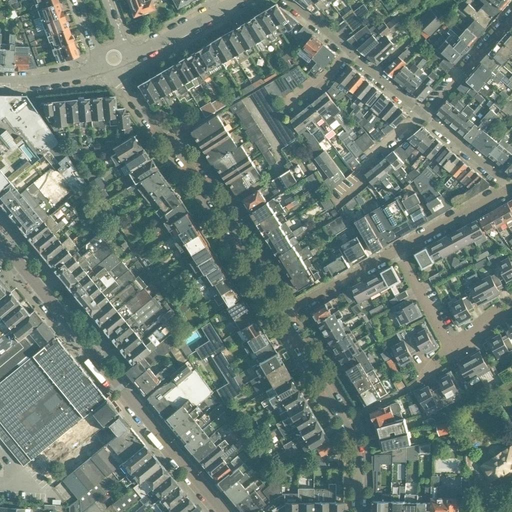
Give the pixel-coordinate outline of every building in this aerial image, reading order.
[(36,0),(38,3),(34,5),(32,6),(31,8),(32,11),(40,9),(59,2),(57,0),(36,0)] [(128,0),(132,9),(130,10),(132,15),(134,15),(134,16),(153,9),(150,0),(128,0)] [(313,0),(297,0),(314,14),(320,9),(313,0)] [(330,1),(329,0),(313,0),(320,9),(330,1)] [(495,19),(482,7),(480,5),(476,9),(470,4),(474,0),(473,0),(467,0),(462,6),(487,28),(495,19)] [(503,9),(493,0),(482,0),(485,3),(482,7),(495,19),(503,9)] [(493,0),(503,9),(511,0),(493,0)] [(59,3),(59,2),(40,9),(43,16),(33,20),(35,26),(63,15),(61,9),(62,7),(61,4),(59,3)] [(291,25),(298,21),(280,6),(279,7),(278,4),(268,10),(279,30),(280,29),(282,32),(287,29),(289,31),(293,28),(291,25)] [(487,28),(462,6),(461,6),(460,5),(457,8),(471,20),(466,25),(479,37),(487,28)] [(366,6),(356,14),(359,17),(358,17),(360,19),(370,11),(366,6)] [(279,30),(268,10),(257,16),(271,41),(272,40),(277,38),(276,37),(283,32),(282,32),(280,29),(279,30)] [(430,35),(443,22),(431,10),(418,23),(430,35)] [(350,23),(358,17),(359,17),(356,14),(354,11),(346,18),(350,23)] [(66,22),(63,15),(35,26),(37,31),(47,27),(50,35),(68,28),(69,26),(68,22),(66,22)] [(271,41),(257,16),(246,23),(262,50),(267,47),(266,45),(273,41),(272,40),(271,41)] [(397,16),(387,24),(394,32),(404,25),(397,16)] [(338,33),(348,24),(345,20),(333,29),(338,33)] [(387,35),(387,36),(391,32),(384,22),(376,29),(373,32),(375,34),(360,47),(358,49),(365,55),(387,35)] [(262,50),(246,23),(235,30),(250,55),(256,52),(257,53),(262,50)] [(375,34),(373,32),(376,29),(373,25),(369,28),(368,26),(356,34),(349,39),(354,43),(358,41),(360,45),(360,46),(360,47),(375,34)] [(479,37),(466,25),(462,31),(455,25),(452,28),(471,45),(479,37)] [(304,26),(296,35),(301,39),(309,30),(304,26)] [(70,35),(68,28),(50,35),(47,36),(49,41),(52,40),(55,48),(73,42),(73,41),(74,39),(73,36),(70,35)] [(451,35),(447,40),(450,43),(451,42),(464,54),(471,45),(452,28),(451,28),(448,33),(451,35)] [(250,55),(235,30),(223,37),(239,63),(251,57),(250,55)] [(308,61),(324,43),(309,30),(301,39),(306,43),(298,53),(308,61)] [(511,32),(509,30),(501,39),(511,48),(511,32)] [(14,46),(15,34),(10,33),(9,43),(4,43),(3,69),(12,70),(13,70),(14,46)] [(397,46),(387,36),(387,35),(365,55),(377,65),(397,46)] [(239,63),(223,37),(213,43),(226,66),(227,68),(234,64),(234,66),(239,63)] [(511,48),(501,39),(491,50),(489,52),(504,66),(506,64),(511,57),(511,48)] [(447,40),(439,49),(455,63),(464,54),(451,42),(450,43),(447,40)] [(75,49),(73,42),(55,48),(52,49),(54,55),(57,54),(60,62),(78,55),(78,54),(79,52),(78,49),(75,49)] [(437,49),(428,42),(425,45),(425,46),(434,53),(437,49)] [(226,66),(213,43),(197,52),(211,76),(219,71),(218,71),(226,66)] [(325,68),(337,54),(324,43),(308,61),(309,62),(308,64),(312,68),(310,71),(314,74),(322,66),(325,68)] [(14,46),(13,70),(27,69),(36,68),(32,56),(28,46),(14,46)] [(399,56),(384,70),(394,78),(405,65),(407,63),(403,60),(411,52),(407,48),(399,56)] [(445,57),(437,49),(434,53),(442,60),(445,57)] [(211,76),(197,52),(186,59),(200,84),(205,81),(204,80),(211,76)] [(504,66),(489,52),(481,61),(501,79),(505,75),(498,69),(502,65),(504,66)] [(41,53),(35,56),(34,56),(38,67),(45,65),(41,53)] [(454,65),(445,57),(442,60),(442,61),(441,62),(437,67),(439,69),(442,66),(448,71),(454,65)] [(421,65),(423,67),(427,61),(423,58),(417,65),(414,63),(410,69),(405,65),(394,78),(403,86),(421,65)] [(200,84),(186,59),(174,66),(188,89),(194,86),(195,87),(200,84)] [(288,60),(286,62),(291,70),(294,68),(288,60)] [(481,61),(473,70),(490,85),(495,80),(498,83),(497,83),(511,95),(511,93),(511,88),(507,84),(501,79),(481,61)] [(278,65),(273,67),(278,75),(282,73),(278,65)] [(429,75),(421,69),(423,67),(421,65),(403,86),(413,93),(429,75)] [(188,89),(174,66),(163,72),(177,96),(178,97),(189,91),(188,89)] [(291,70),(289,71),(299,86),(308,78),(299,66),(294,68),(291,70)] [(342,91),(347,86),(358,72),(351,66),(348,67),(330,88),(328,91),(335,99),(342,91)] [(486,97),(494,88),(473,70),(466,79),(486,97)] [(266,82),(278,75),(275,71),(263,77),(266,82)] [(299,86),(289,71),(282,76),(291,91),(299,86)] [(438,75),(433,71),(429,75),(413,93),(422,101),(433,88),(429,85),(438,75)] [(177,96),(163,72),(152,79),(166,102),(169,106),(174,102),(172,99),(177,96)] [(355,93),(366,79),(358,72),(347,86),(342,91),(335,99),(336,101),(346,94),(350,98),(355,93)] [(291,91),(282,76),(279,77),(274,81),(284,97),(291,91)] [(263,77),(256,81),(259,86),(266,82),(263,77)] [(166,102),(152,79),(141,85),(151,102),(156,108),(166,102)] [(355,109),(374,86),(366,79),(355,93),(359,96),(351,106),(355,109)] [(442,88),(451,86),(449,79),(441,81),(442,88)] [(284,97),(274,81),(265,86),(268,91),(272,97),(276,103),(284,97)] [(447,100),(436,112),(444,118),(461,99),(467,92),(471,87),(464,81),(457,88),(460,91),(450,103),(447,100)] [(252,84),(244,88),(247,93),(255,88),(252,84)] [(268,91),(265,86),(264,85),(252,93),(256,99),(268,91)] [(371,106),(382,92),(374,86),(355,109),(350,114),(358,122),(361,119),(361,118),(356,114),(366,102),(371,106)] [(478,93),(471,87),(467,92),(474,97),(478,93)] [(272,97),(268,91),(256,99),(260,105),(272,97)] [(326,92),(319,98),(337,120),(341,124),(348,134),(352,131),(338,112),(340,110),(326,92)] [(367,129),(391,100),(383,93),(371,107),(375,111),(367,119),(363,116),(361,118),(361,119),(358,122),(362,127),(364,126),(367,129)] [(57,143),(25,95),(0,94),(0,120),(6,128),(5,129),(32,163),(49,149),(48,149),(56,143),(57,143)] [(234,95),(226,100),(228,104),(236,99),(234,95)] [(118,124),(116,109),(115,97),(115,96),(102,97),(105,126),(117,125),(118,124)] [(105,126),(102,97),(90,98),(93,127),(98,126),(100,138),(106,138),(106,137),(105,126)] [(276,103),(272,97),(260,105),(263,111),(276,103)] [(93,127),(90,98),(77,99),(80,128),(93,127)] [(319,98),(312,104),(333,130),(341,124),(337,120),(319,98)] [(80,128),(77,99),(65,100),(67,127),(72,127),(72,129),(80,128)] [(467,105),(461,99),(444,118),(451,125),(462,112),(467,105)] [(67,127),(65,100),(43,103),(43,111),(44,111),(44,116),(48,121),(54,121),(54,126),(58,126),(58,132),(67,131),(67,128),(67,127)] [(217,111),(228,104),(226,100),(214,107),(217,111)] [(234,113),(246,106),(242,100),(230,107),(234,113)] [(387,121),(399,107),(391,100),(367,129),(369,131),(377,124),(378,124),(383,118),(387,121)] [(505,112),(511,104),(511,102),(509,100),(501,109),(505,112)] [(279,109),(276,103),(263,111),(267,117),(279,109)] [(473,143),(501,109),(494,103),(490,107),(491,109),(481,120),(483,121),(479,126),(476,124),(466,137),(473,143)] [(312,104),(305,109),(325,135),(326,135),(329,139),(336,133),(333,130),(312,104)] [(475,112),(467,105),(462,112),(451,125),(458,131),(475,112)] [(475,112),(458,131),(466,137),(476,124),(472,121),(484,108),(481,105),(475,112)] [(209,115),(217,111),(214,107),(206,111),(209,115)] [(396,126),(408,115),(399,107),(387,121),(390,123),(384,129),(384,128),(380,130),(378,128),(371,133),(371,134),(371,135),(377,142),(396,126)] [(124,108),(116,109),(118,124),(117,125),(118,134),(132,133),(132,127),(130,127),(129,113),(124,113),(124,109),(125,109),(124,108)] [(271,123),(283,115),(279,109),(267,117),(271,123)] [(305,109),(298,115),(308,128),(320,143),(327,137),(325,135),(305,109)] [(481,149),(491,137),(487,133),(501,117),(504,120),(508,115),(501,109),(473,143),(481,149)] [(197,113),(190,118),(194,124),(201,120),(197,113)] [(215,163),(238,147),(238,146),(238,145),(219,116),(218,115),(192,131),(213,164),(215,163)] [(275,129),(287,121),(283,115),(271,123),(275,129)] [(320,143),(308,128),(298,115),(291,120),(300,134),(303,132),(309,140),(307,141),(318,155),(315,158),(329,177),(325,180),(331,190),(346,177),(320,143)] [(194,124),(190,118),(181,123),(185,129),(194,124)] [(291,127),(288,122),(287,121),(275,129),(278,135),(291,127)] [(181,123),(172,129),(177,135),(185,129),(181,123)] [(261,129),(257,124),(245,131),(249,137),(261,129)] [(282,141),(295,133),(291,127),(278,135),(282,141)] [(418,147),(430,133),(423,127),(408,139),(412,143),(418,147)] [(32,163),(5,129),(0,132),(0,190),(10,182),(32,163)] [(265,135),(261,129),(249,137),(253,143),(265,135)] [(488,156),(506,134),(501,130),(494,139),(491,137),(481,149),(488,156)] [(375,143),(366,132),(360,137),(369,148),(375,143)] [(298,139),(295,133),(282,141),(286,146),(298,139)] [(424,153),(436,138),(430,133),(418,147),(412,153),(418,158),(423,152),(424,153)] [(496,162),(510,145),(506,141),(509,137),(506,134),(488,156),(496,162)] [(142,149),(134,135),(113,149),(115,152),(110,155),(116,164),(142,149)] [(369,148),(360,137),(358,138),(355,141),(354,141),(363,152),(369,148)] [(432,159),(444,145),(436,138),(424,153),(423,152),(418,158),(417,159),(418,160),(413,166),(415,168),(417,170),(428,157),(432,159)] [(354,141),(355,141),(353,139),(347,144),(357,157),(363,152),(354,141)] [(56,143),(48,149),(49,149),(56,161),(65,155),(57,143),(56,143)] [(412,153),(418,147),(412,143),(405,151),(400,146),(394,151),(404,163),(405,163),(405,162),(407,161),(406,160),(412,153)] [(263,178),(262,176),(243,146),(242,145),(238,147),(215,163),(228,184),(231,185),(237,194),(263,178)] [(503,168),(511,157),(511,146),(510,145),(496,162),(503,168)] [(128,173),(150,159),(143,148),(142,149),(116,164),(115,165),(118,170),(121,168),(125,175),(128,173)] [(441,170),(454,154),(447,148),(437,160),(439,162),(433,170),(437,174),(441,170)] [(0,203),(24,234),(66,199),(65,197),(85,184),(65,155),(56,161),(49,149),(32,163),(10,182),(0,190),(0,203)] [(277,162),(270,150),(263,154),(271,166),(277,162)] [(401,166),(404,163),(394,151),(387,157),(409,184),(414,181),(422,174),(421,174),(417,170),(415,168),(408,174),(401,166)] [(83,154),(71,155),(78,165),(82,162),(83,161),(84,159),(84,157),(84,156),(83,154)] [(451,172),(462,160),(454,154),(441,170),(437,174),(441,177),(448,169),(451,172)] [(360,163),(354,156),(346,161),(352,169),(357,165),(360,163)] [(409,184),(387,157),(380,163),(390,175),(394,172),(406,186),(406,187),(409,184)] [(510,174),(511,172),(511,157),(503,168),(510,174)] [(135,184),(158,170),(150,159),(128,173),(135,183),(135,184)] [(448,187),(469,166),(462,160),(451,172),(454,174),(443,186),(446,190),(448,187)] [(390,175),(380,163),(372,169),(395,196),(399,192),(386,178),(390,175)] [(298,164),(294,167),(289,170),(272,181),(277,188),(278,188),(284,184),(286,187),(305,176),(298,164)] [(469,166),(448,187),(452,191),(456,187),(458,189),(476,172),(469,166)] [(435,174),(432,171),(427,167),(421,174),(422,174),(428,181),(432,178),(435,174)] [(372,169),(365,175),(373,185),(377,189),(378,192),(383,188),(391,198),(394,196),(395,196),(372,169)] [(144,197),(165,180),(158,170),(135,184),(135,183),(133,184),(134,184),(132,185),(127,188),(121,192),(124,196),(129,192),(136,187),(144,197)] [(471,189),(483,178),(476,172),(458,189),(460,190),(462,188),(466,191),(467,192),(471,189)] [(314,173),(306,178),(313,188),(321,183),(314,173)] [(422,174),(414,181),(422,194),(430,189),(437,197),(427,203),(435,217),(454,206),(450,203),(447,200),(441,194),(434,187),(432,185),(428,181),(422,174)] [(457,204),(489,186),(490,184),(483,178),(471,189),(467,192),(466,191),(455,200),(457,204)] [(152,207),(173,190),(165,180),(144,197),(152,207)] [(109,200),(102,189),(97,193),(104,204),(107,202),(107,201),(109,200)] [(266,201),(259,189),(243,200),(245,204),(244,205),(248,211),(249,210),(250,211),(266,201)] [(152,207),(149,209),(157,219),(160,217),(164,214),(181,200),(173,190),(152,207)] [(445,191),(441,194),(447,200),(450,197),(450,196),(445,191)] [(401,195),(365,215),(355,221),(369,244),(374,253),(388,245),(397,239),(419,227),(419,226),(429,221),(419,203),(421,202),(415,193),(404,199),(401,195)] [(288,205),(297,199),(294,194),(285,200),(288,204),(288,205)] [(32,243),(74,208),(66,199),(24,234),(32,243)] [(258,224),(283,208),(280,203),(277,204),(274,199),(251,213),(252,214),(251,216),(253,220),(255,220),(258,224)] [(299,203),(297,199),(288,205),(288,204),(286,205),(289,209),(299,203)] [(166,226),(188,212),(181,201),(181,200),(164,214),(168,219),(163,222),(166,226)] [(113,210),(107,202),(104,204),(110,212),(113,210)] [(511,209),(508,203),(498,208),(506,222),(507,222),(509,227),(511,225),(511,209)] [(81,217),(74,208),(32,243),(39,252),(61,234),(81,217)] [(265,235),(286,222),(286,221),(287,220),(284,214),(286,213),(283,208),(258,224),(260,228),(260,230),(262,234),(264,234),(265,235)] [(501,225),(506,222),(498,208),(489,214),(497,228),(497,227),(500,232),(504,230),(501,225)] [(166,226),(162,228),(163,229),(165,233),(169,231),(172,236),(195,222),(194,222),(188,212),(166,226)] [(497,228),(489,214),(479,219),(487,233),(497,228)] [(331,238),(336,234),(347,227),(341,216),(324,226),(331,238)] [(478,221),(477,221),(467,226),(474,240),(476,245),(487,240),(485,234),(484,234),(477,221),(478,221)] [(177,247),(202,232),(195,222),(194,222),(195,222),(172,236),(171,237),(177,247)] [(293,232),(286,222),(265,235),(271,246),(293,232)] [(130,224),(122,230),(129,241),(132,239),(138,235),(130,224)] [(474,240),(467,226),(456,232),(464,246),(474,240)] [(304,230),(302,227),(297,230),(296,229),(293,232),(271,246),(278,256),(299,243),(295,236),(304,230)] [(185,257),(208,243),(209,243),(202,232),(177,247),(184,257),(185,257)] [(464,246),(456,232),(446,237),(454,251),(464,246)] [(61,278),(105,242),(99,233),(78,249),(54,269),(61,278)] [(47,260),(71,240),(68,237),(65,239),(61,234),(39,252),(47,260)] [(357,236),(350,241),(361,260),(369,256),(357,236)] [(454,251),(446,237),(436,242),(444,257),(454,251)] [(54,269),(78,249),(71,240),(47,260),(54,269)] [(361,260),(350,241),(342,245),(353,265),(361,260)] [(113,251),(105,242),(61,278),(69,287),(91,268),(92,269),(113,251)] [(444,257),(436,242),(426,248),(434,262),(436,263),(438,263),(440,262),(441,261),(442,260),(443,259),(444,257)] [(192,267),(215,253),(208,243),(185,257),(192,267)] [(285,267),(311,251),(308,246),(303,249),(299,243),(278,256),(279,257),(277,258),(281,264),(282,263),(285,267)] [(141,244),(135,249),(138,254),(144,249),(141,244)] [(319,245),(316,247),(317,247),(311,251),(285,267),(287,271),(286,272),(289,278),(291,277),(292,278),(309,267),(312,265),(308,258),(319,252),(319,251),(321,250),(319,245)] [(434,262),(426,248),(415,254),(416,254),(419,260),(418,260),(421,266),(422,265),(423,267),(423,268),(434,262)] [(340,249),(338,250),(335,252),(338,259),(324,266),(327,271),(330,269),(334,276),(350,267),(340,249)] [(103,273),(107,270),(120,259),(113,251),(92,269),(91,268),(69,287),(76,296),(103,273)] [(145,253),(140,256),(144,262),(149,258),(145,253)] [(200,277),(221,264),(215,253),(192,267),(198,277),(200,276),(200,277)] [(496,253),(488,257),(493,267),(496,274),(496,273),(499,278),(504,275),(507,281),(506,281),(507,281),(510,280),(511,282),(511,281),(511,263),(509,259),(510,258),(509,258),(501,262),(496,253)] [(114,279),(128,268),(120,259),(107,270),(103,273),(76,296),(83,305),(114,279)] [(227,275),(228,274),(221,264),(200,277),(204,283),(197,287),(200,292),(207,287),(227,275)] [(434,274),(442,271),(440,265),(431,269),(434,274)] [(393,266),(382,271),(390,286),(401,280),(400,279),(399,278),(400,277),(397,271),(396,272),(393,266)] [(322,277),(321,277),(318,272),(314,274),(309,267),(292,278),(292,279),(291,280),(295,286),(296,285),(296,286),(297,285),(300,290),(307,285),(307,286),(322,277)] [(91,314),(135,278),(128,268),(83,305),(91,314)] [(162,271),(154,276),(156,280),(164,276),(162,271)] [(390,286),(382,271),(372,277),(380,291),(390,286)] [(442,278),(440,273),(439,272),(429,278),(432,283),(442,278)] [(467,278),(471,286),(469,287),(469,288),(464,290),(468,297),(471,301),(476,299),(478,304),(478,305),(481,303),(482,305),(490,301),(480,281),(476,273),(467,278)] [(502,284),(499,278),(496,273),(496,274),(491,276),(480,281),(490,301),(499,296),(497,294),(500,293),(500,292),(497,287),(502,284)] [(138,275),(135,278),(91,314),(99,324),(143,287),(144,288),(147,286),(138,275)] [(234,285),(227,275),(207,287),(214,298),(234,286),(234,285)] [(380,291),(372,277),(362,282),(370,296),(380,291)] [(0,300),(10,292),(0,279),(0,300)] [(370,296),(362,282),(351,288),(352,289),(352,288),(359,301),(359,302),(370,296)] [(173,293),(170,289),(168,285),(162,288),(164,292),(167,296),(173,293)] [(234,286),(214,298),(218,305),(223,302),(225,305),(226,306),(233,302),(234,303),(243,298),(242,296),(235,285),(234,285),(234,286)] [(144,288),(143,287),(99,324),(107,334),(151,297),(144,288)] [(354,300),(348,290),(343,293),(349,303),(354,300)] [(398,301),(409,296),(406,290),(395,296),(396,297),(398,301)] [(0,318),(19,303),(11,292),(10,292),(0,300),(0,318)] [(177,296),(170,300),(174,307),(181,303),(177,296)] [(115,343),(137,325),(138,326),(143,322),(162,307),(153,297),(152,298),(151,297),(107,334),(115,343)] [(474,308),(471,301),(468,297),(463,299),(451,305),(452,305),(457,316),(455,317),(459,325),(470,320),(469,317),(472,316),(472,315),(471,316),(468,310),(474,308)] [(227,308),(219,312),(222,316),(225,315),(229,322),(234,319),(249,309),(250,309),(243,298),(234,303),(233,302),(226,306),(227,308)] [(336,312),(336,311),(330,301),(312,312),(313,313),(312,315),(313,318),(316,318),(318,323),(336,312)] [(407,306),(404,301),(393,307),(396,311),(395,312),(402,324),(402,323),(412,317),(414,320),(422,315),(416,305),(414,306),(413,303),(412,303),(407,306)] [(0,318),(0,337),(6,332),(29,314),(19,303),(0,318)] [(355,315),(358,314),(363,311),(358,303),(350,307),(355,315)] [(163,323),(172,315),(175,313),(171,308),(148,327),(143,322),(138,326),(137,325),(115,343),(124,354),(163,321),(163,323)] [(240,329),(256,320),(249,309),(234,319),(240,329)] [(325,333),(343,322),(341,318),(343,316),(339,309),(336,311),(336,312),(318,323),(319,324),(318,326),(320,328),(322,329),(325,333)] [(0,337),(0,355),(12,346),(25,336),(43,320),(42,319),(35,311),(34,310),(29,314),(6,332),(0,337)] [(369,321),(363,311),(358,314),(360,318),(363,316),(366,323),(369,322),(369,321)] [(155,346),(169,334),(170,333),(171,333),(180,326),(172,315),(163,323),(163,321),(124,354),(132,364),(133,365),(155,346)] [(247,340),(263,330),(256,319),(256,320),(240,329),(247,340)] [(375,330),(381,327),(377,319),(371,322),(375,330)] [(40,346),(54,335),(43,320),(25,336),(29,342),(32,339),(34,341),(35,340),(40,346)] [(242,391),(234,377),(237,375),(221,351),(226,349),(209,322),(201,328),(209,340),(195,349),(202,360),(210,354),(228,383),(216,389),(224,402),(242,391)] [(331,344),(352,332),(347,325),(346,326),(343,322),(325,333),(328,338),(327,341),(328,343),(331,344)] [(366,323),(365,324),(371,333),(374,331),(369,322),(366,323)] [(172,335),(171,333),(170,333),(169,334),(175,342),(176,342),(183,337),(187,334),(181,327),(172,335)] [(415,350),(406,332),(404,329),(397,333),(401,342),(393,347),(393,348),(393,347),(399,358),(396,359),(401,367),(412,362),(410,360),(413,358),(413,357),(413,358),(410,352),(415,350)] [(414,329),(406,332),(415,350),(421,347),(423,352),(423,353),(426,351),(427,353),(438,348),(434,339),(431,340),(426,330),(426,329),(416,334),(414,329)] [(247,340),(242,343),(248,354),(254,350),(269,341),(263,330),(247,340)] [(374,331),(371,333),(376,342),(380,340),(374,331)] [(337,354),(357,341),(352,332),(331,344),(334,349),(333,350),(335,354),(336,353),(337,354)] [(175,342),(169,334),(155,346),(133,365),(132,364),(124,371),(132,379),(148,366),(148,367),(170,350),(181,366),(176,371),(170,363),(155,375),(153,373),(137,387),(144,394),(160,380),(168,374),(173,379),(169,382),(158,389),(147,398),(152,404),(163,395),(192,371),(195,369),(195,368),(189,360),(176,342),(175,342)] [(487,342),(484,344),(487,350),(490,348),(493,347),(498,357),(498,358),(510,352),(510,351),(511,349),(511,343),(511,342),(509,338),(503,340),(501,335),(501,334),(498,336),(497,334),(486,340),(487,342)] [(230,335),(223,339),(226,344),(233,340),(230,335)] [(0,438),(8,432),(83,370),(64,348),(57,339),(57,338),(56,336),(41,348),(40,346),(35,340),(34,341),(32,339),(29,342),(25,336),(12,346),(0,355),(0,438)] [(270,341),(269,341),(254,350),(258,356),(249,362),(251,367),(276,352),(273,347),(274,346),(272,343),(271,343),(270,341)] [(343,363),(363,351),(357,341),(337,354),(340,358),(338,359),(341,363),(342,362),(343,363)] [(351,367),(345,371),(352,382),(371,371),(374,369),(363,351),(347,361),(351,367)] [(476,351),(468,356),(479,375),(490,369),(489,369),(494,366),(488,355),(483,358),(480,353),(481,352),(480,352),(477,353),(476,351)] [(258,377),(283,363),(276,352),(251,367),(257,377),(258,377)] [(479,375),(468,356),(460,360),(461,362),(458,364),(459,364),(462,369),(456,372),(462,383),(467,380),(467,381),(479,375)] [(391,360),(387,361),(394,374),(398,372),(391,360)] [(291,377),(288,373),(283,363),(258,377),(257,377),(250,381),(256,391),(270,383),(273,387),(291,377)] [(137,387),(153,373),(148,367),(148,366),(132,379),(137,387)] [(164,419),(206,384),(195,369),(192,371),(163,395),(168,401),(157,411),(164,419)] [(371,371),(352,382),(359,393),(380,380),(374,369),(371,371)] [(54,441),(106,399),(105,397),(83,370),(8,432),(12,437),(5,444),(23,466),(30,460),(44,448),(54,441)] [(442,386),(436,389),(446,407),(454,402),(451,396),(459,392),(459,391),(458,392),(453,381),(455,380),(451,372),(440,377),(441,379),(438,381),(439,381),(442,386)] [(272,404),(298,389),(291,377),(273,387),(266,391),(270,397),(261,402),(264,406),(271,402),(272,404)] [(359,393),(358,393),(365,405),(383,395),(388,393),(380,380),(359,393)] [(171,427),(211,394),(212,392),(206,384),(164,419),(171,427)] [(446,407),(436,389),(431,392),(428,387),(429,387),(428,386),(425,388),(424,386),(414,391),(418,400),(420,399),(426,409),(426,410),(436,404),(439,410),(446,407)] [(279,414),(304,399),(298,389),(272,404),(266,407),(269,412),(276,408),(279,414)] [(214,404),(212,401),(215,399),(211,394),(171,427),(177,435),(205,412),(214,404)] [(168,401),(163,395),(152,404),(157,411),(168,401)] [(54,441),(44,448),(57,463),(95,431),(118,412),(107,398),(106,399),(54,441)] [(288,423),(310,410),(304,399),(279,414),(283,419),(282,420),(282,421),(276,425),(278,428),(288,423)] [(185,443),(224,411),(224,410),(226,409),(221,403),(218,406),(207,415),(205,412),(177,435),(185,443)] [(374,419),(376,425),(403,418),(400,411),(401,409),(400,403),(397,403),(388,406),(387,405),(384,406),(384,408),(381,408),(381,409),(372,412),(372,413),(371,415),(372,419),(374,419)] [(410,407),(414,416),(421,414),(416,404),(410,407)] [(279,428),(282,432),(285,437),(293,432),(316,419),(310,410),(288,423),(279,428)] [(209,437),(207,434),(222,421),(225,424),(232,418),(231,417),(230,415),(228,417),(224,411),(185,443),(191,451),(209,437)] [(57,463),(53,466),(64,479),(129,425),(118,412),(95,431),(57,463)] [(198,460),(238,428),(236,425),(240,423),(234,415),(231,417),(232,418),(225,424),(209,437),(191,451),(198,460)] [(405,417),(403,418),(376,425),(380,437),(380,438),(409,431),(405,417)] [(299,442),(321,429),(316,419),(293,432),(297,438),(283,446),(285,450),(294,445),(299,442)] [(452,421),(437,424),(440,435),(456,432),(452,421)] [(70,490),(137,435),(129,425),(64,479),(62,480),(70,490)] [(238,428),(198,460),(204,467),(242,436),(239,429),(238,428)] [(299,454),(327,438),(321,429),(299,442),(294,445),(299,454)] [(412,444),(409,431),(380,438),(383,450),(412,444)] [(255,434),(246,439),(249,444),(251,443),(255,440),(254,439),(257,437),(255,434)] [(98,483),(145,444),(137,435),(70,490),(78,499),(98,483)] [(248,443),(242,436),(204,467),(211,475),(225,463),(248,443)] [(256,440),(251,444),(255,449),(260,447),(256,440)] [(333,449),(328,440),(316,447),(321,456),(333,449)] [(432,441),(420,444),(419,450),(419,453),(431,453),(432,441)] [(123,478),(153,454),(145,444),(98,483),(106,492),(121,479),(123,477),(123,478)] [(419,450),(420,444),(407,447),(408,452),(419,450)] [(490,456),(494,457),(481,465),(491,480),(503,473),(504,474),(511,468),(511,467),(511,445),(501,452),(503,448),(500,445),(497,445),(489,450),(488,453),(490,456)] [(393,451),(393,462),(407,462),(407,447),(393,451)] [(225,463),(211,475),(216,481),(234,467),(235,468),(243,462),(247,458),(242,451),(226,464),(225,463)] [(327,456),(328,462),(342,459),(341,453),(327,456)] [(135,485),(161,464),(153,454),(123,478),(123,477),(121,479),(126,486),(132,482),(135,485)] [(263,466),(259,461),(259,460),(256,462),(243,473),(223,490),(229,497),(243,486),(240,483),(251,475),(252,476),(263,466)] [(234,467),(216,481),(216,482),(223,490),(243,473),(249,469),(243,462),(235,468),(234,467)] [(139,500),(170,475),(161,464),(135,485),(111,505),(117,511),(124,511),(136,502),(139,500)] [(261,488),(259,485),(235,505),(241,511),(254,511),(273,497),(273,496),(278,493),(279,496),(280,496),(280,495),(282,495),(282,470),(272,477),(273,481),(263,490),(268,497),(263,501),(256,492),(261,488)] [(143,504),(133,511),(144,511),(151,506),(151,507),(178,485),(170,475),(139,500),(143,504)] [(440,476),(432,475),(430,511),(456,511),(457,498),(456,498),(456,493),(454,491),(449,491),(449,485),(440,485),(440,476)] [(235,505),(259,485),(262,482),(258,477),(245,488),(243,486),(229,497),(235,505)] [(469,477),(463,477),(463,495),(473,495),(469,477)] [(106,492),(98,483),(78,499),(70,505),(69,505),(69,511),(82,511),(94,502),(106,492)] [(343,511),(343,495),(336,495),(336,483),(329,483),(329,489),(329,494),(328,494),(328,511),(343,511)] [(155,511),(165,511),(187,495),(178,485),(151,507),(155,511)] [(405,511),(406,494),(406,486),(400,486),(399,495),(392,494),(391,511),(405,511)] [(419,495),(418,511),(430,511),(431,487),(426,487),(426,495),(419,495)] [(313,511),(314,489),(297,489),(297,496),(297,511),(313,511)] [(329,489),(314,489),(313,511),(328,511),(328,494),(329,494),(329,489)] [(281,503),(279,496),(278,493),(273,496),(273,497),(254,511),(270,511),(281,506),(281,503)] [(297,511),(297,496),(291,496),(291,494),(284,494),(284,504),(283,511),(297,511)] [(391,511),(392,494),(373,494),(373,511),(391,511)] [(418,511),(419,495),(418,495),(418,494),(406,494),(405,511),(418,511)] [(186,511),(195,505),(187,495),(165,511),(186,511)] [(283,511),(284,504),(283,504),(280,496),(279,496),(281,503),(281,506),(270,511),(283,511)] [(102,511),(94,502),(82,511),(102,511),(103,511),(102,511)]
